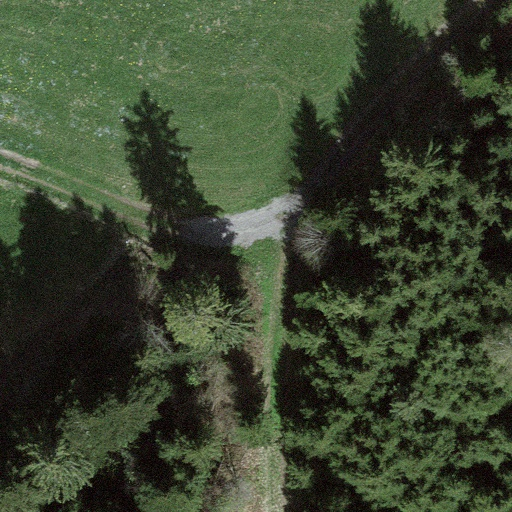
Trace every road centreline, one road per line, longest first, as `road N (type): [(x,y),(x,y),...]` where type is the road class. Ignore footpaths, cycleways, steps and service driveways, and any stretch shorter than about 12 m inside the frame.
road 1 (track): [(0,184),(254,268),(268,323),(282,511)]
road 2 (track): [(254,268),(492,0)]
